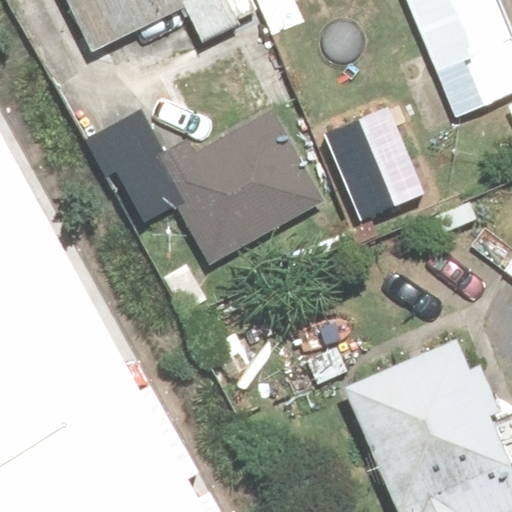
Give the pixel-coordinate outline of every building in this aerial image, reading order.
[(67,0),(96,62),(232,0),(67,0)] [(511,16),(506,0),(392,0),(438,127),(511,101),(511,16)] [(0,101),(0,511),(248,511),(24,89),(0,101)] [(142,212),(173,195),(204,249),(311,188),(262,104),(187,147),(155,91),(93,127),(142,212)] [(511,363),(498,318),(340,366),(384,511),(498,511),(511,508),(511,363)]
